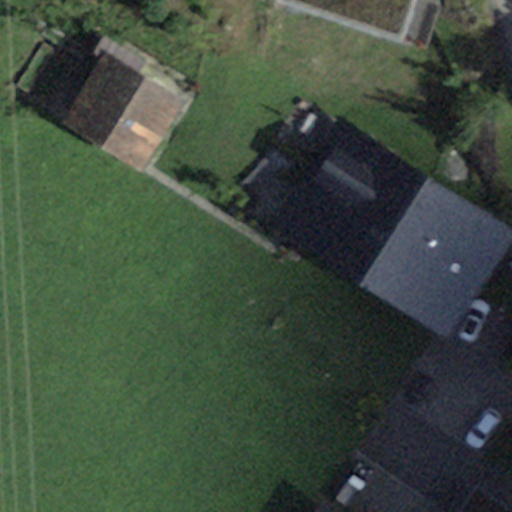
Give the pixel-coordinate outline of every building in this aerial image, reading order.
[(325,0),(396,25),(403,0),(325,0)] [(75,115),(141,156),(174,101),(108,60),(75,115)] [(401,214),(393,209),(415,173),(343,125),(287,211),(368,266),(401,214)] [(450,316),(504,235),(415,173),(393,209),(401,214),(368,266),(450,316)] [(461,511),(511,511),(477,489),(461,511)]
